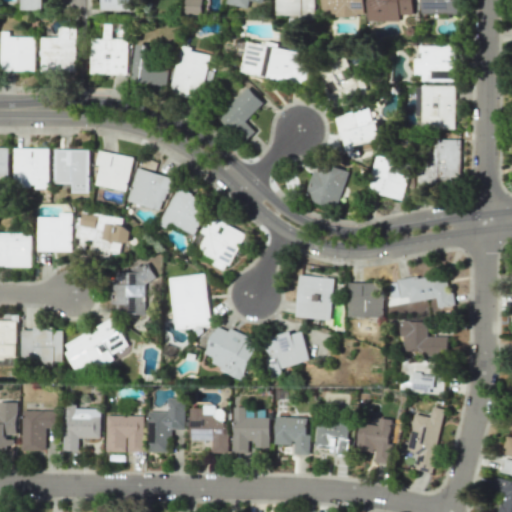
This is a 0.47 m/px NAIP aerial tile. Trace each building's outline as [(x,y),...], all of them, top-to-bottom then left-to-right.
[(22,0),(22,10),(43,9),(43,0),(22,0)] [(100,0),(101,10),(130,10),(129,0),(100,0)] [(201,0),(183,0),(183,14),(201,14),(201,0)] [(274,0),(275,15),(304,15),(304,6),(309,6),(309,15),(313,15),(313,1),(314,1),(314,0),(274,0)] [(321,0),(321,15),(363,15),(363,0),(321,0)] [(399,21),(399,15),(412,15),(411,0),(366,0),(366,21),(399,21)] [(420,0),(421,14),(462,12),(461,0),(420,0)] [(76,72),(77,27),(60,27),(59,37),(41,37),(40,71),(76,72)] [(1,30),(10,30),(10,36),(36,36),(36,71),(1,70),(1,30)] [(128,38),(90,38),(90,74),(128,74),(128,38)] [(304,83),(309,52),(246,41),(240,72),(304,83)] [(454,81),(455,45),(419,45),(419,58),(415,58),(414,80),(454,81)] [(166,87),(169,59),(156,58),(157,47),(137,46),(133,84),(166,87)] [(179,48),(170,94),(201,99),(209,53),(179,48)] [(347,56),(318,69),(335,107),(349,100),(346,92),(360,85),(347,56)] [(455,85),(421,85),(420,128),(455,128),(455,85)] [(245,121),(263,103),(248,87),(217,116),(243,143),(255,131),(245,121)] [(357,145),(382,139),(377,119),(372,120),(368,107),(334,115),(339,135),(335,136),(337,146),(343,144),(346,157),(359,154),(357,145)] [(460,139),(435,139),(434,183),(459,184),(460,139)] [(0,179),(8,179),(8,148),(0,147),(0,179)] [(49,148),(13,148),(14,186),(49,186),(49,148)] [(90,149),(55,149),(54,183),(73,183),(72,192),(89,192),(90,149)] [(100,149),(97,164),(101,164),(97,184),(127,190),(134,157),(100,149)] [(366,191),(401,200),(410,164),(376,155),(366,191)] [(348,171),(317,161),(305,199),(337,209),(348,171)] [(128,201),(162,210),(171,177),(137,167),(128,201)] [(167,227),(170,222),(192,233),(208,202),(178,187),(159,223),(167,227)] [(123,218),(81,211),(76,243),(91,246),(90,250),(120,255),(122,242),(128,244),(131,228),(122,227),(123,218)] [(74,212),(62,212),(62,217),(38,216),(37,250),(73,251),(74,212)] [(227,271),(244,231),(208,215),(201,232),(205,234),(198,251),(214,259),(212,265),(227,271)] [(0,231),(23,232),(23,235),(33,235),(33,267),(0,266),(0,231)] [(145,313),(145,280),(151,280),(151,264),(132,264),(132,272),(112,272),(112,313),(145,313)] [(170,277),(205,272),(212,323),(177,328),(170,277)] [(454,304),(452,291),(447,292),(445,273),(397,280),(399,297),(408,296),(409,302),(436,298),(437,307),(454,304)] [(333,277),(298,275),(296,317),(331,319),(333,277)] [(382,317),(382,282),(347,282),(347,316),(382,317)] [(62,344),(78,375),(114,356),(113,354),(128,346),(113,318),(62,344)] [(16,320),(0,319),(0,363),(15,364),(16,320)] [(427,321),(402,321),(401,353),(447,354),(448,336),(427,336),(427,321)] [(243,378),(257,341),(216,325),(204,356),(214,360),(211,366),(243,378)] [(20,327),(19,364),(62,365),(63,328),(20,327)] [(273,376),(283,374),(281,368),(309,360),(301,329),(262,340),(273,376)] [(437,361),(413,360),(412,392),(444,393),(445,375),(436,375),(437,361)] [(147,452),(169,452),(170,429),(185,429),(185,398),(168,397),(168,411),(148,411),(147,452)] [(0,449),(16,449),(16,402),(0,401),(0,449)] [(444,409),(432,406),(430,416),(413,413),(406,451),(417,453),(414,469),(431,472),(444,409)] [(79,450),(79,438),(101,438),(100,407),(63,407),(64,451),(79,450)] [(227,453),(227,407),(190,407),(190,440),(212,440),(212,453),(227,453)] [(232,456),(251,456),(251,447),(270,447),(270,417),(246,417),(246,407),(232,407),(232,456)] [(46,447),(23,447),(23,410),(60,410),(60,427),(46,427),(46,447)] [(348,412),(333,411),(333,421),(315,421),(315,445),(336,445),(336,455),(347,456),(348,412)] [(143,452),(144,416),(107,415),(106,451),(143,452)] [(309,454),(310,433),(307,433),(307,417),(276,416),(275,443),(294,444),(294,454),(309,454)] [(392,419),(378,417),(377,425),(358,422),(355,450),(375,452),(374,462),(387,464),(392,419)] [(511,437),(505,436),(502,454),(511,456),(511,437)] [(511,473),(511,459),(502,458),(500,473),(511,473)] [(498,511),(511,511),(511,482),(493,479),(490,494),(502,496),(498,511)]
